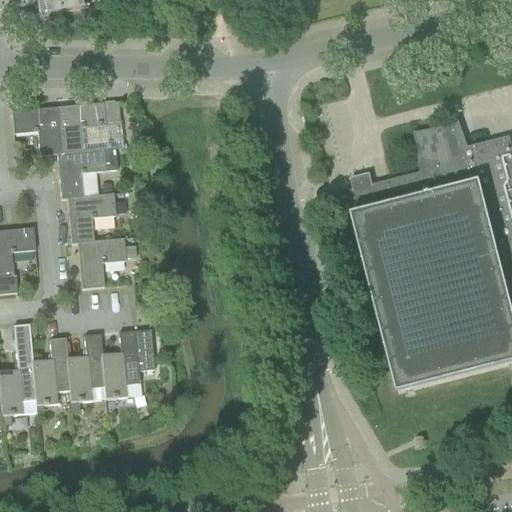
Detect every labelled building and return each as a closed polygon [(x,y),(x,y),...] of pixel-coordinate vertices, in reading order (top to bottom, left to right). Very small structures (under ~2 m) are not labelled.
[(5,0),(8,10),(21,8),(20,4),(39,1),(42,17),(40,17),(41,19),(85,12),(85,10),(83,10),(81,0),(5,0)] [(101,107),(55,111),(60,157),(82,155),(80,132),(104,130),(103,127),(118,125),(116,106),(101,107)] [(10,115),(12,138),(35,136),(38,160),(55,158),(60,157),(55,111),(10,115)] [(457,122),(453,125),(448,127),(443,129),(438,130),(433,132),(428,133),(423,134),(418,135),(413,135),(413,137),(416,136),(426,175),(372,189),(370,181),(350,186),(352,194),(333,199),(340,224),(352,221),(398,396),(511,366),(511,160),(507,141),(459,154),(456,144),(454,134),(461,131),(457,122)] [(29,152),(14,154),(15,161),(30,160),(29,152)] [(60,204),(65,203),(82,201),(82,200),(80,178),(115,174),(113,152),(82,155),(60,157),(55,158),(60,204)] [(65,203),(69,248),(92,246),(92,245),(90,223),(114,220),(113,217),(112,206),(112,198),(82,200),(82,201),(65,203)] [(122,205),(112,206),(113,217),(123,216),(122,205)] [(31,232),(0,234),(0,298),(15,297),(13,279),(11,279),(9,257),(33,255),(31,232)] [(80,293),(103,291),(100,267),(124,265),(124,262),(123,251),(122,242),(92,245),(92,246),(69,248),(69,249),(75,248),(80,293)] [(134,250),(123,251),(124,262),(135,261),(134,250)] [(0,375),(0,414),(1,420),(9,419),(21,418),(34,417),(34,410),(35,410),(30,366),(31,366),(28,328),(12,330),(15,374),(0,375)] [(100,359),(104,404),(125,402),(139,400),(138,388),(137,375),(143,375),(153,374),(151,354),(149,334),(143,334),(117,337),(119,357),(100,359)] [(84,361),(66,362),(65,362),(69,407),(104,404),(100,359),(98,339),(82,340),(84,361)] [(49,364),(31,366),(30,366),(35,410),(55,408),(54,396),(67,395),(68,407),(69,407),(65,362),(66,362),(64,342),(47,344),(49,364)] [(77,406),(69,407),(70,417),(78,416),(77,406)] [(9,419),(1,420),(1,429),(10,428),(9,419)]
